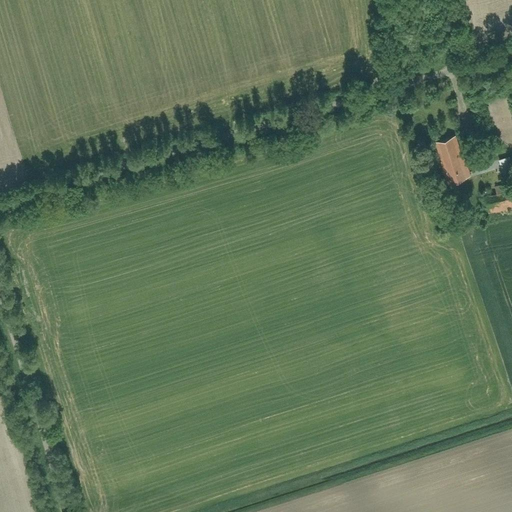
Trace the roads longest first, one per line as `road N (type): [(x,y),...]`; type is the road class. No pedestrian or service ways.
road 1 (unclassified): [(0,204),(511,56)]
road 2 (unclassified): [(0,288),(68,511)]
